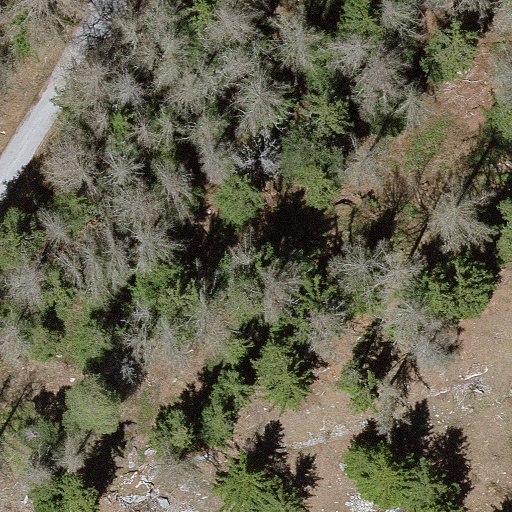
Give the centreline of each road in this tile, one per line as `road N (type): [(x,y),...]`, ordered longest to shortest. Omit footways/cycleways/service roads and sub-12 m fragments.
road 1 (unclassified): [(0,183),(65,73),(71,0)]
road 2 (track): [(68,41),(193,0)]
